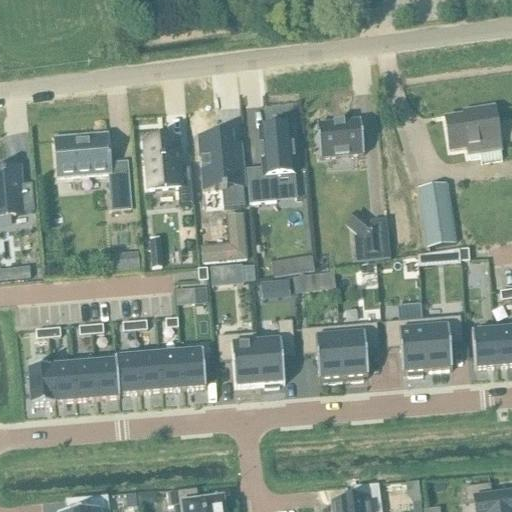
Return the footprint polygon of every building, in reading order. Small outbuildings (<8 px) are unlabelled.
[(469,162),(502,157),(494,109),(473,112),(474,116),(445,121),(450,152),(465,150),(467,160),(469,162)] [(363,156),(359,122),(343,124),(343,123),(341,123),(341,124),(334,125),(334,124),(332,124),(332,125),(316,127),(319,160),(363,156)] [(249,206),(276,204),(273,178),(294,176),(290,128),(258,131),(261,169),(245,171),(249,206)] [(230,137),(199,140),(201,161),(200,161),(200,162),(201,162),(202,170),(201,170),(201,171),(202,171),(204,192),(221,191),(223,211),(245,209),(240,153),(232,153),(230,137)] [(54,141),(57,180),(109,176),(112,213),(131,211),(127,164),(109,165),(107,141),(91,142),(75,144),(75,140),(54,141)] [(175,143),(145,145),(149,193),(177,191),(179,208),(193,207),(190,169),(178,170),(175,143)] [(19,168),(0,169),(0,215),(34,212),(32,185),(20,186),(19,168)] [(306,195),(305,180),(294,180),(294,195),(306,195)] [(357,197),(359,215),(384,213),(381,183),(374,183),(375,195),(357,197)] [(427,250),(454,246),(445,187),(418,191),(427,250)] [(459,252),(460,264),(469,263),(468,251),(459,252)] [(137,271),(136,253),(106,254),(107,272),(137,271)] [(429,253),(429,265),(448,265),(448,253),(429,253)] [(312,259),(271,261),(271,275),(313,274),(312,259)] [(197,271),(198,283),(207,282),(207,270),(197,271)] [(276,292),(287,290),(286,282),(258,284),(260,299),(276,297),(276,292)] [(501,303),(511,300),(511,295),(511,292),(499,294),(501,303)] [(422,322),(427,375),(451,373),(449,346),(462,345),(460,319),(422,322)] [(165,322),(166,331),(178,330),(177,321),(165,322)] [(427,375),(422,322),(384,325),(387,351),(399,350),(402,377),(407,377),(407,380),(422,379),(422,375),(427,375)] [(146,323),(134,324),(135,333),(147,332),(146,323)] [(255,336),(259,388),(264,388),(264,391),(279,390),(278,387),(284,386),(282,360),(295,359),(292,323),(277,324),(279,344),(257,345),(256,336),(255,336)] [(123,334),(135,333),(134,324),(122,325),(123,334)] [(339,329),(343,385),(345,385),(363,383),(363,380),(368,380),(366,353),(378,352),(376,326),(339,329)] [(103,327),(91,328),(91,337),(103,336),(103,327)] [(79,338),(91,337),(91,328),(79,329),(79,338)] [(343,385),(339,329),(301,332),(303,358),(316,357),(318,384),(323,383),(323,386),(341,385),(343,385)] [(60,330),(48,332),(48,341),(60,340),(60,330)] [(511,331),(493,333),(496,370),(511,368),(511,331)] [(36,342),(48,341),(48,332),(36,333),(36,342)] [(493,333),(471,335),(474,372),(496,370),(493,333)] [(259,388),(255,336),(217,339),(219,365),(232,364),(234,390),(259,388)] [(203,354),(181,356),(184,393),(205,391),(203,354)] [(181,356),(159,358),(162,394),(184,393),(181,356)] [(159,358),(138,359),(141,396),(162,394),(159,358)] [(138,359),(116,361),(119,398),(141,396),(138,359)] [(115,364),(95,366),(98,403),(119,401),(119,398),(116,361),(114,361),(115,364)] [(95,366),(73,368),(76,405),(98,403),(95,366)] [(73,368),(52,370),(55,406),(76,405),(73,368)] [(52,370),(28,371),(31,410),(55,408),(55,406),(52,370)] [(332,511),(381,511),(378,486),(353,489),(355,502),(332,505),(332,511)] [(511,511),(511,496),(491,499),(490,487),(463,490),(465,504),(474,503),(475,511),(511,511)] [(198,505),(198,503),(196,492),(191,493),(167,496),(166,496),(168,510),(173,510),(172,511),(225,511),(226,508),(223,509),(222,503),(222,502),(219,502),(198,505)] [(136,509),(135,497),(125,498),(127,510),(136,509)]
